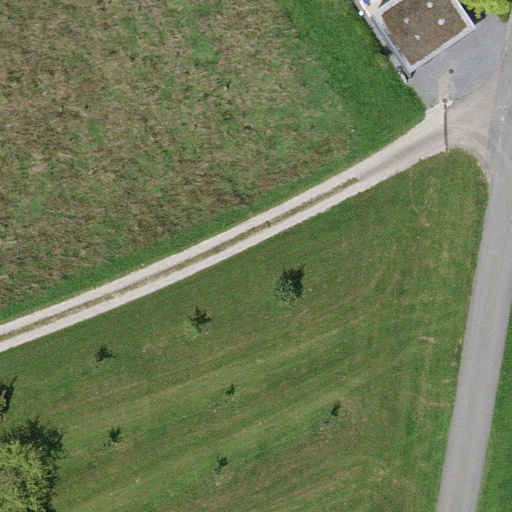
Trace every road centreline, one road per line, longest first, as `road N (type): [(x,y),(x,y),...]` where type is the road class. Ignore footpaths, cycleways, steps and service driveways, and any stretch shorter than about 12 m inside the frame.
road 1 (track): [(511,99),(162,282),(0,348)]
road 2 (unclassified): [(453,511),(511,157)]
